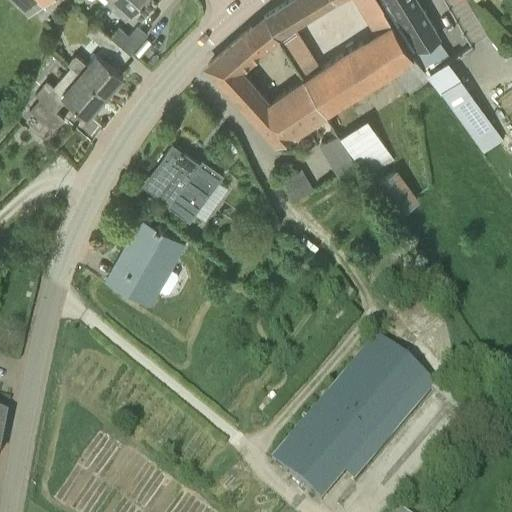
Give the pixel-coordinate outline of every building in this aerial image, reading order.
[(32,10),(43,0),(11,0),(27,14),(32,10)] [(60,0),(43,0),(32,10),(41,19),(60,0)] [(105,0),(104,1),(125,19),(131,12),(143,22),(155,8),(145,0),(105,0)] [(287,28),(331,0),(288,0),(272,10),(264,16),(277,35),(277,34),(287,28)] [(358,0),(377,31),(391,22),(383,7),(385,6),(381,0),(358,0)] [(390,0),(417,43),(434,32),(414,0),(390,0)] [(264,46),(277,35),(264,16),(251,26),(208,64),(242,106),(243,106),(277,144),(325,112),(326,111),(304,77),(291,87),(269,101),(239,67),(264,46)] [(75,53),(68,61),(105,94),(122,74),(115,67),(120,62),(122,63),(130,53),(109,35),(95,22),(87,33),(102,46),(97,52),(87,63),(75,53)] [(409,54),(391,22),(377,31),(304,77),(326,111),(395,67),(403,81),(411,95),(430,83),(411,53),(409,54)] [(109,35),(130,53),(148,33),(138,24),(129,34),(118,25),(109,35)] [(427,74),(450,60),(437,38),(413,52),(427,74)] [(87,114),(105,94),(68,61),(67,62),(70,65),(53,85),(46,79),(35,92),(39,96),(55,110),(67,97),(87,114)] [(478,145),(496,132),(458,78),(441,90),(478,145)] [(55,110),(39,96),(29,108),(53,130),(64,117),(55,110)] [(371,171),(394,160),(374,116),(323,141),(337,171),(364,158),(371,171)] [(198,161),(172,142),(158,162),(165,166),(151,186),(170,200),(168,203),(189,219),(223,172),(202,156),(198,161)] [(398,166),(382,179),(407,210),(423,197),(398,166)] [(116,264),(118,265),(109,280),(152,301),(158,290),(164,293),(170,292),(178,277),(177,272),(170,269),(184,243),(140,218),(123,248),(124,249),(116,264)] [(223,276),(220,270),(213,270),(209,276),(212,282),(220,282),(223,276)] [(403,361),(375,337),(270,460),(319,502),(343,474),(353,483),(434,387),(421,376),(429,368),(411,352),(403,361)]
